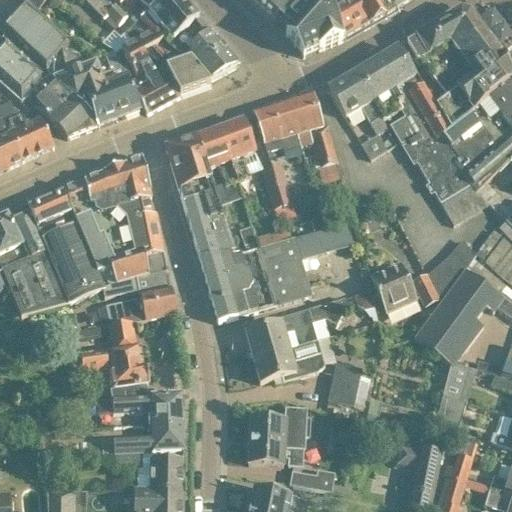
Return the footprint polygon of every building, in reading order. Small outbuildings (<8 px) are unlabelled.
[(49,0),(23,0),(25,1),(36,13),(49,0)] [(85,0),(84,2),(103,21),(114,9),(116,10),(117,8),(108,0),(85,0)] [(180,0),(164,0),(150,14),(141,21),(126,35),(131,45),(153,34),(158,40),(158,39),(166,33),(174,43),(198,23),(197,21),(198,21),(192,13),(180,0)] [(131,0),(128,4),(139,13),(144,8),(150,14),(164,0),(131,0)] [(349,40),(329,5),(323,0),(244,0),(251,6),(273,25),(277,22),(288,32),(285,35),(285,36),(294,46),(303,59),(345,42),(349,40)] [(323,0),(329,5),(349,40),(385,20),(399,11),(392,0),(323,0)] [(392,0),(399,11),(416,0),(392,0)] [(36,13),(25,1),(0,28),(0,33),(5,38),(4,38),(50,81),(57,88),(97,124),(99,130),(117,123),(100,80),(114,74),(113,72),(111,73),(107,62),(94,67),(36,13)] [(128,18),(117,8),(116,10),(114,9),(103,21),(115,33),(128,18)] [(460,14),(406,47),(418,66),(420,65),(432,81),(423,88),(435,108),(469,83),(475,79),(470,73),(479,66),(482,70),(499,57),(469,16),(460,14)] [(239,68),(200,21),(198,23),(174,43),(167,49),(173,54),(189,66),(195,67),(209,85),(239,68)] [(180,100),(180,99),(168,77),(165,79),(155,69),(159,66),(156,62),(152,65),(146,59),(162,46),(158,40),(153,34),(131,45),(121,50),(136,80),(132,82),(138,93),(135,95),(147,117),(180,100)] [(0,85),(21,104),(33,91),(43,102),(35,109),(46,121),(45,122),(53,130),(54,129),(67,142),(98,130),(99,130),(97,124),(57,88),(50,81),(4,38),(0,42),(0,85)] [(210,88),(209,85),(195,67),(189,66),(173,54),(167,49),(164,45),(162,46),(146,59),(152,65),(156,62),(159,66),(155,69),(165,79),(168,77),(180,99),(210,88)] [(100,80),(117,123),(139,114),(126,80),(130,79),(126,67),(122,68),(118,58),(116,59),(114,52),(107,55),(109,61),(107,62),(111,73),(113,72),(114,74),(100,80)] [(381,120),(370,127),(376,137),(386,131),(382,124),(401,113),(405,120),(390,129),(401,147),(404,145),(405,147),(416,166),(440,206),(470,189),(453,165),(458,161),(440,139),(449,132),(441,118),(434,108),(435,108),(423,88),(417,78),(414,80),(397,52),(356,76),(381,120)] [(434,108),(441,118),(449,132),(471,115),(472,116),(489,106),(486,102),(511,83),(511,73),(499,57),(482,70),(479,66),(470,73),(475,79),(469,83),(435,108),(434,108)] [(356,76),(329,93),(345,121),(361,111),(370,127),(381,120),(356,76)] [(477,196),(486,186),(511,159),(511,83),(486,102),(489,106),(472,116),(471,115),(449,132),(440,139),(458,161),(453,165),(477,196)] [(285,104),(296,137),(300,149),(301,150),(311,148),(317,172),(316,172),(320,187),(340,183),(336,167),(338,166),(327,128),(322,129),(311,95),(285,104)] [(283,141),(296,137),(285,104),(253,115),(254,118),(259,134),(267,155),(281,150),(281,148),(285,146),(283,141)] [(0,121),(2,120),(23,165),(54,151),(41,121),(25,129),(18,113),(15,114),(11,105),(1,110),(0,109),(0,121)] [(0,175),(23,165),(2,120),(0,121),(0,175)] [(255,156),(250,142),(243,123),(218,132),(237,185),(245,183),(250,181),(243,161),(255,156)] [(225,190),(237,185),(218,132),(195,141),(207,174),(218,170),(223,186),(225,190)] [(213,190),(207,174),(195,141),(168,151),(166,151),(169,164),(201,268),(235,258),(219,208),(213,190)] [(164,255),(151,192),(147,178),(142,161),(84,185),(87,195),(79,198),(67,203),(76,223),(89,217),(99,240),(103,238),(113,263),(122,297),(138,294),(136,281),(165,273),(166,273),(163,256),(164,255)] [(288,190),(286,183),(281,167),(261,172),(272,213),(274,213),(291,208),(293,207),(288,190)] [(99,240),(89,217),(76,223),(67,203),(79,198),(87,195),(84,185),(63,194),(27,209),(30,215),(68,307),(104,292),(105,301),(122,297),(113,263),(103,238),(99,240)] [(511,199),(506,206),(486,186),(477,196),(506,225),(511,218),(511,199)] [(296,218),(291,208),(274,213),(277,224),(296,218)] [(0,217),(0,295),(39,275),(55,305),(65,300),(28,212),(9,221),(5,215),(0,217)] [(493,233),(472,260),(480,266),(501,239),(493,233)] [(316,235),(292,242),(289,234),(280,236),(282,245),(235,258),(201,268),(218,327),(237,321),(276,310),(312,299),(300,259),(322,253),(316,235)] [(511,248),(503,241),(484,266),(511,289),(511,248)] [(440,305),(412,342),(450,370),(450,369),(453,367),(455,365),(482,328),(477,324),(485,312),(489,314),(490,313),(492,314),(495,310),(511,323),(511,349),(510,349),(503,371),(479,365),(476,374),(495,378),(501,380),(511,383),(511,294),(473,262),(468,270),(466,272),(465,272),(440,305)] [(415,304),(408,286),(400,267),(371,280),(379,298),(379,299),(386,315),(387,316),(415,304)] [(424,309),(438,303),(428,279),(413,285),(424,309)] [(141,306),(136,307),(136,303),(105,310),(108,324),(112,323),(113,329),(132,326),(132,328),(177,318),(171,291),(139,297),(141,306)] [(370,294),(354,299),(357,309),(365,313),(370,320),(377,318),(375,310),(373,301),(370,294)] [(44,295),(35,300),(38,308),(49,305),(44,295)] [(28,300),(18,305),(22,313),(33,310),(28,300)] [(337,329),(347,309),(345,301),(308,313),(265,326),(267,331),(265,332),(245,338),(253,362),(316,344),(316,343),(320,342),(315,326),(322,324),(326,323),(337,329)] [(72,361),(70,366),(71,370),(77,377),(109,373),(114,394),(148,386),(145,369),(143,369),(139,348),(136,349),(132,328),(132,326),(113,329),(107,330),(110,345),(113,344),(114,351),(99,355),(98,350),(93,351),(94,354),(81,357),(81,356),(75,357),(72,361)] [(320,358),(316,344),(253,362),(260,387),(280,381),(282,387),(316,377),(324,370),(320,358)] [(458,404),(469,372),(453,367),(450,369),(443,399),(458,404)] [(359,379),(360,374),(334,368),(332,379),(359,385),(360,385),(361,379),(359,379)] [(511,396),(511,392),(511,383),(501,380),(496,378),(495,378),(490,388),(511,396)] [(360,385),(359,385),(332,379),(330,391),(329,392),(357,398),(360,385)] [(27,391),(15,393),(17,405),(29,403),(27,391)] [(354,411),(357,398),(329,392),(327,405),(352,410),(354,411)] [(182,427),(182,424),(180,399),(160,399),(111,402),(112,416),(147,415),(148,426),(148,428),(182,427)] [(456,439),(466,406),(458,404),(443,399),(434,432),(448,436),(456,439)] [(377,426),(382,405),(370,403),(366,424),(377,426)] [(302,470),(303,454),(305,454),(306,441),(310,442),(310,422),(306,421),(307,413),(285,412),(285,419),(275,419),(275,423),(251,421),(249,467),(283,469),(283,466),(288,466),(287,469),(302,470)] [(183,454),(182,429),(182,427),(148,428),(148,430),(148,441),(114,443),(102,443),(103,458),(116,458),(152,456),(163,455),(181,455),(183,454)] [(490,445),(502,449),(511,452),(511,434),(511,437),(511,438),(507,437),(506,441),(493,437),(490,445)] [(473,462),(478,447),(461,442),(457,457),(460,458),(452,482),(466,486),(489,493),(511,500),(511,467),(511,468),(507,483),(493,480),(490,489),(467,482),(473,462)] [(415,472),(407,510),(413,511),(430,511),(443,454),(398,446),(393,469),(411,473),(412,472),(415,472)] [(138,471),(137,491),(151,492),(151,494),(183,495),(183,462),(152,462),(152,456),(116,458),(117,472),(138,471)] [(316,480),(292,475),(289,489),(331,496),(335,477),(317,474),(316,480)] [(444,507),(443,511),(461,511),(458,511),(466,486),(452,482),(444,507)] [(151,492),(137,491),(134,491),(134,511),(182,511),(183,495),(151,494),(151,492)] [(292,500),(273,496),(253,492),(249,511),(304,511),(306,505),(291,502),(292,500)] [(511,511),(511,500),(489,493),(484,510),(491,511),(511,511)] [(0,511),(12,511),(11,495),(0,495),(0,511)] [(74,511),(75,496),(46,495),(47,511),(74,511)]
